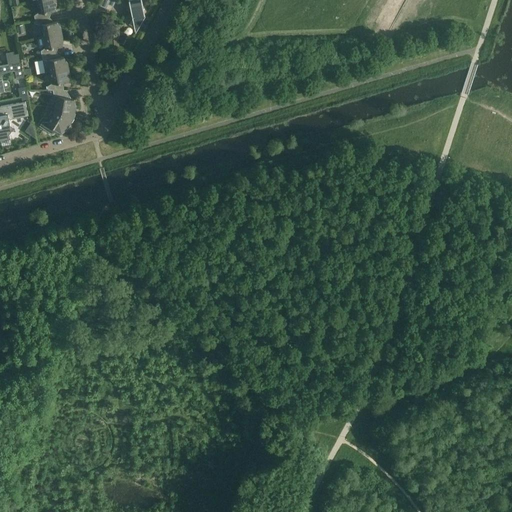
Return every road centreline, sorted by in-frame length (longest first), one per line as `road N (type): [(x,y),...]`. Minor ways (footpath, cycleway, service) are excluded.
road 1 (residential): [(108,114),(168,0)]
road 2 (residential): [(0,164),(98,135),(108,114)]
road 3 (residential): [(108,114),(98,105),(77,0)]
